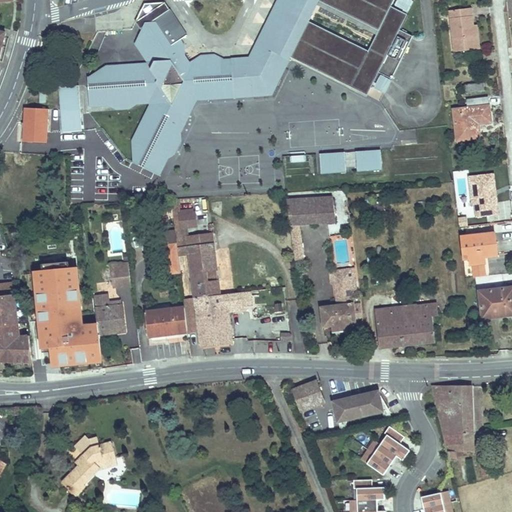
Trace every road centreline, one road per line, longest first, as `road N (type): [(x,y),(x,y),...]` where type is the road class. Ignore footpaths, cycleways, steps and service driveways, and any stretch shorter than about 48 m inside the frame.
road 1 (secondary): [(0,392),(188,370),(409,370)]
road 2 (residential): [(409,370),(410,400),(431,443),(406,492),(405,511)]
road 3 (tertiary): [(0,116),(35,0)]
